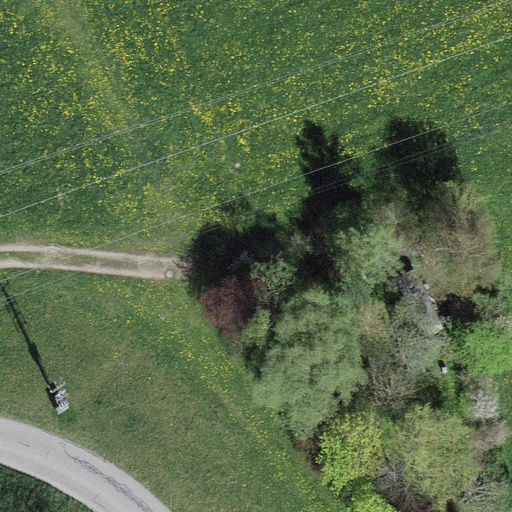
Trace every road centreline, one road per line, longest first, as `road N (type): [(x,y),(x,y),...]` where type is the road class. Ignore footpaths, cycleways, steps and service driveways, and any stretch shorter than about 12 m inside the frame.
road 1 (track): [(0,262),(71,258),(199,275)]
road 2 (unclassified): [(0,439),(48,456),(135,511)]
